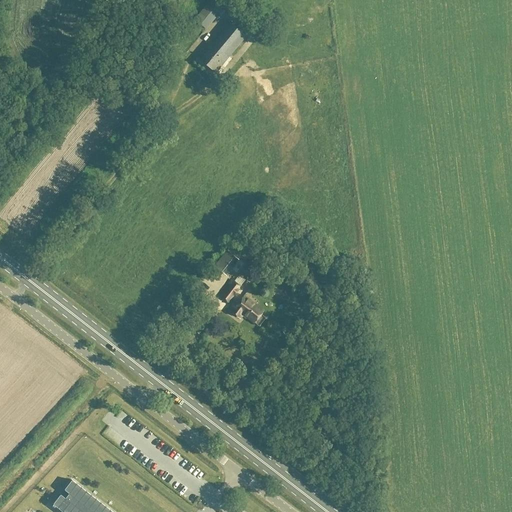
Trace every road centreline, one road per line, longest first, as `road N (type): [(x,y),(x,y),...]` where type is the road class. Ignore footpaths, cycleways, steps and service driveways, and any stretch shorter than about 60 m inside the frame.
road 1 (primary): [(328,511),(0,259)]
road 2 (unclassified): [(288,511),(0,288)]
